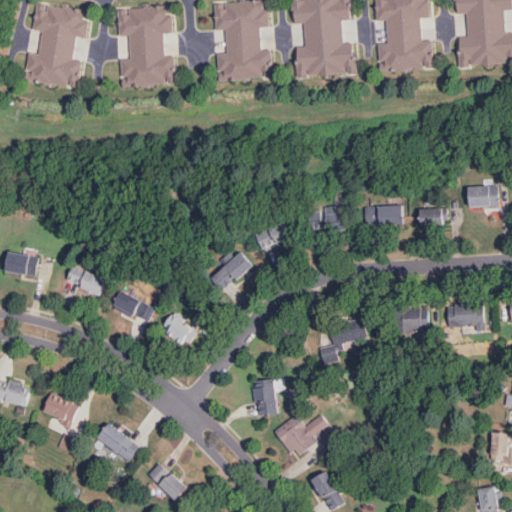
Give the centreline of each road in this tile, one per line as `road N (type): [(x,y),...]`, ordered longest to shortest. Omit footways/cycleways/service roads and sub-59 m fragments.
road 1 (residential): [(284,511),(253,464),(135,361),(63,326),(0,313),(5,334),(95,363),(166,410),(220,459),(259,511)]
road 2 (residential): [(178,420),(267,310),(307,283),(347,272),(511,261)]
